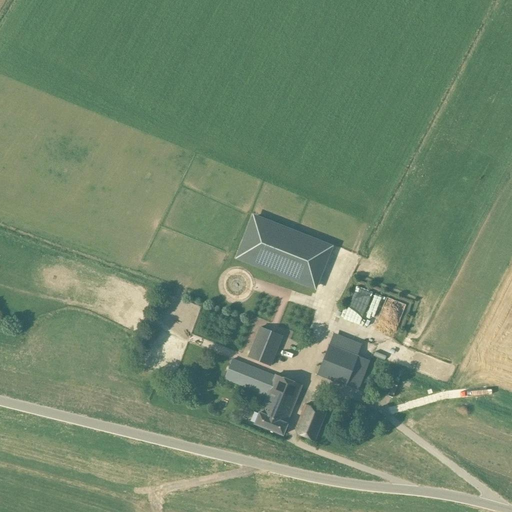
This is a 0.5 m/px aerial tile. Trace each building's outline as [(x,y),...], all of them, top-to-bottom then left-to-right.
[(329,246),(248,212),(230,257),(311,290),(329,246)] [(358,303),(371,309),(376,296),(363,290),(358,303)] [(381,312),(390,315),(388,320),(398,324),(405,304),(387,297),(381,312)] [(282,335),(259,326),(247,356),(270,364),(282,335)] [(369,361),(329,344),(317,375),(357,391),(369,361)] [(255,424),(282,435),(286,424),(285,424),(300,385),(274,375),(273,377),(232,360),(224,379),(266,396),(260,414),(259,414),(258,415),(254,413),(251,422),(255,424)] [(341,393),(355,398),(357,391),(343,386),(341,393)] [(326,413),(305,405),(295,429),(316,437),(326,413)]
